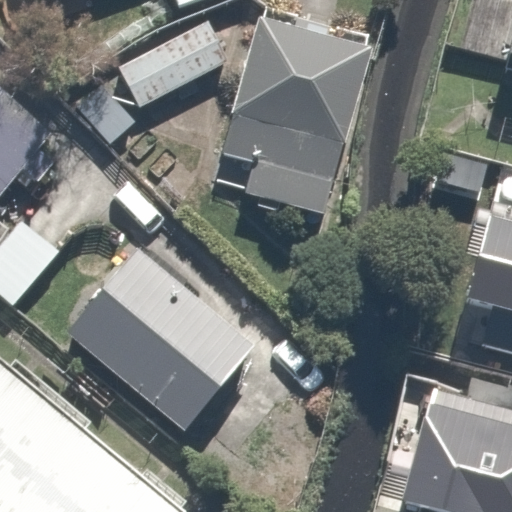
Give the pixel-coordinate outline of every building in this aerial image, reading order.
[(186,0),(21,0),(25,11),(54,0),(164,0),(167,7),(186,0)] [(511,0),(491,0),(481,36),(511,44),(511,0)] [(354,29),(241,3),(208,148),(231,153),(222,194),(312,214),(354,29)] [(218,56),(196,12),(105,59),(127,102),(218,56)] [(0,81),(0,167),(7,159),(34,180),(69,135),(0,81)] [(55,235),(18,202),(0,222),(0,295),(0,296),(55,235)] [(250,353),(127,248),(59,328),(182,433),(250,353)] [(133,511),(0,400),(0,511),(133,511)] [(511,511),(511,484),(502,482),(493,511),(511,511)]
